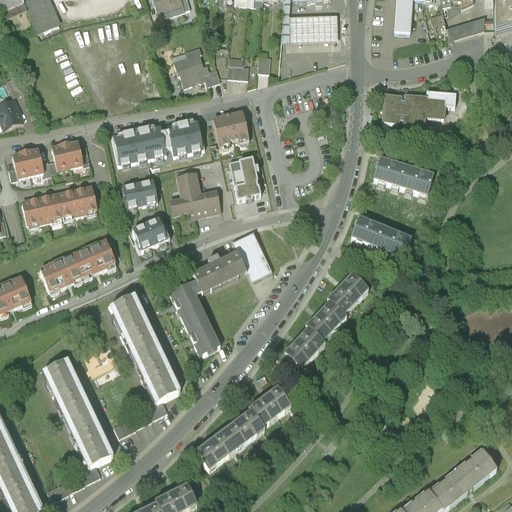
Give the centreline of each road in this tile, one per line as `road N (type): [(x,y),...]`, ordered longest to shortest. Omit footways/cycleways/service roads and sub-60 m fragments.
road 1 (residential): [(85,511),(243,361),(335,220)]
road 2 (unclassified): [(335,220),(286,216),(213,235),(0,334)]
road 3 (residential): [(86,129),(357,73)]
road 4 (residential): [(335,220),(352,150),(357,73)]
road 5 (residential): [(8,201),(100,182),(86,129)]
road 6 (residential): [(357,73),(406,73),(487,53)]
